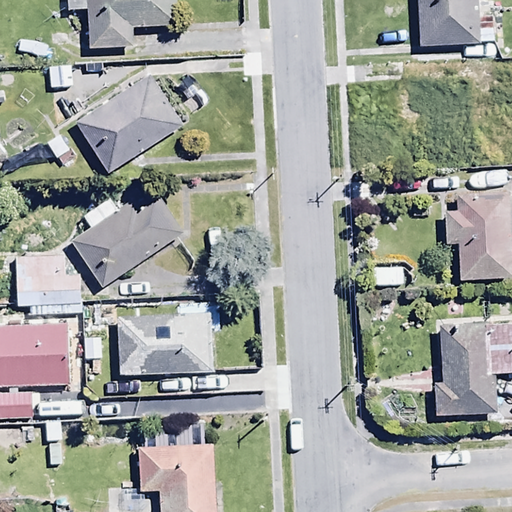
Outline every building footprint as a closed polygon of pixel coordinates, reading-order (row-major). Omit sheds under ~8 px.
[(175,0),(66,0),(67,16),(87,15),(88,52),(133,51),(132,32),(176,31),(175,0)] [(476,48),(474,0),(414,0),(417,51),(476,48)] [(493,90),(511,89),(511,62),(492,63),(493,90)] [(47,70),(47,92),(72,92),(72,70),(47,70)] [(182,131),(149,80),(74,128),(107,179),(182,131)] [(471,83),(405,85),(406,118),(418,118),(420,174),(474,172),(471,83)] [(78,164),(58,139),(46,148),(66,173),(78,164)] [(511,172),(481,174),(482,191),(511,189),(511,172)] [(83,222),(91,234),(72,247),(102,291),(181,238),(151,193),(121,214),(113,202),(83,222)] [(511,202),(508,202),(508,197),(454,198),(454,216),(444,216),(445,249),(459,248),(460,284),(511,283),(511,252),(511,202)] [(65,259),(16,261),(19,312),(30,312),(31,321),(79,319),(78,281),(66,281),(65,259)] [(116,323),(117,380),(212,377),(210,320),(116,323)] [(487,384),(486,381),(511,379),(511,325),(438,330),(441,389),(433,389),(434,420),(496,417),(494,384),(487,384)] [(66,330),(0,331),(0,393),(67,391),(66,330)] [(216,511),(213,450),(205,450),(204,428),(142,431),(143,453),(137,454),(139,499),(160,498),(161,511),(216,511)]
